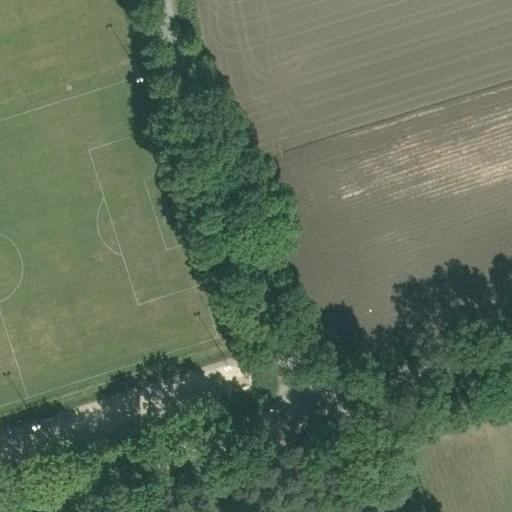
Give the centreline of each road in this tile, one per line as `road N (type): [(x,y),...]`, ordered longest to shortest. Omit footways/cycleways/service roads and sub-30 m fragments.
road 1 (residential): [(307,412),(184,76),(165,0)]
road 2 (residential): [(0,509),(307,412)]
road 3 (residential): [(307,412),(511,346)]
